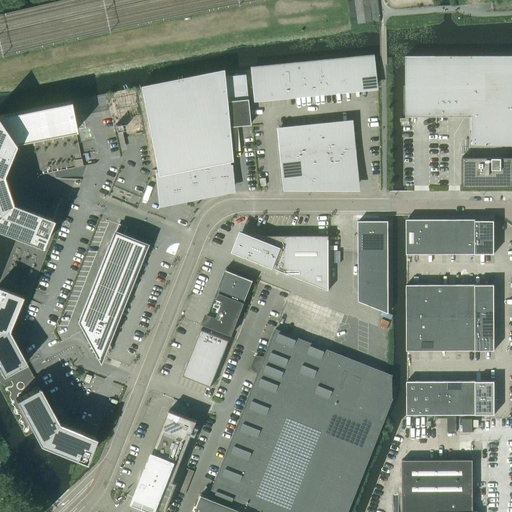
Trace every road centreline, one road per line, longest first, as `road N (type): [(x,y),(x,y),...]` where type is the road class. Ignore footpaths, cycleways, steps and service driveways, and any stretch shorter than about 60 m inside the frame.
road 1 (unclassified): [(197,244),(208,220),(229,206),(383,206)]
road 2 (unclassified): [(363,314),(197,244)]
road 3 (unclassified): [(141,384),(197,244)]
road 4 (unknown): [(162,392),(217,252)]
road 5 (unclassified): [(511,208),(383,206)]
